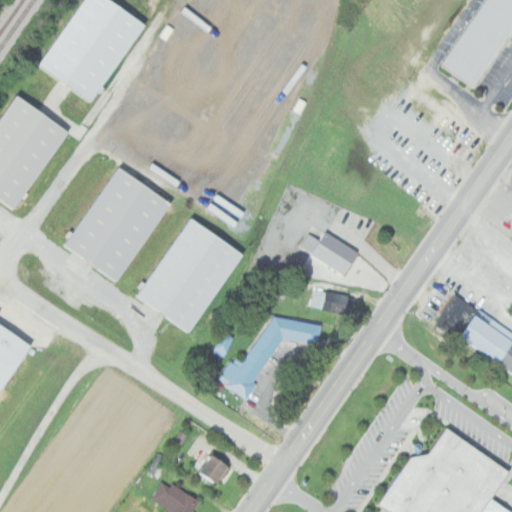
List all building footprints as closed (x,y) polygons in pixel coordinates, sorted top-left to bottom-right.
[(150,21),(117,0),(86,0),(44,65),(99,101),(150,21)] [(511,35),(511,0),(486,0),(444,65),(479,88),(511,35)] [(0,194),(22,208),(73,127),(21,95),(2,125),(0,123),(0,194)] [(174,198),(120,166),(71,248),(125,280),(174,198)] [(247,251),(194,216),(141,298),(195,333),(247,251)] [(329,231),(323,240),(309,231),(301,244),(348,275),(362,252),(329,231)] [(312,308),(350,313),(353,295),(315,289),(312,308)] [(476,304),(455,293),(438,326),(459,337),(476,304)] [(511,329),(494,319),(492,322),(478,313),(463,339),(511,367),(511,329)] [(283,338),(320,344),(324,324),(273,315),(245,360),(233,358),(221,378),(221,381),(249,398),(259,383),(256,382),(283,338)] [(511,471),(511,467),(449,428),(430,459),(417,451),(383,506),(391,511),(511,511),(511,509),(495,499),(511,471)] [(233,465),(214,451),(201,469),(221,483),(233,465)] [(172,482),(171,485),(162,480),(151,498),(173,511),(195,511),(202,500),(172,482)]
